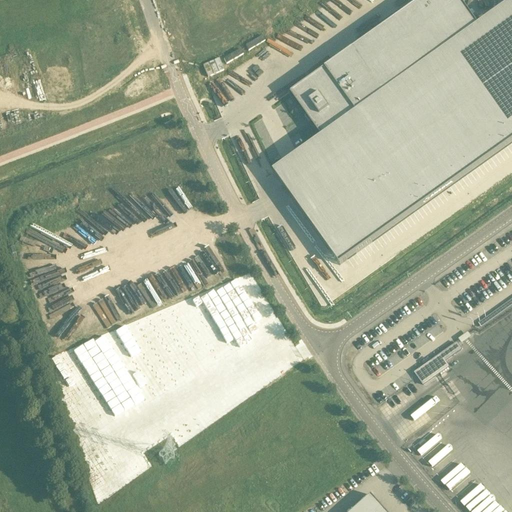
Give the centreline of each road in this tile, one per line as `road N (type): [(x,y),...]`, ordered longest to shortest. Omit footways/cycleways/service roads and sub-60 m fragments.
road 1 (unclassified): [(318,351),(239,223),(145,0)]
road 2 (unclassified): [(318,351),(511,214)]
road 3 (unknown): [(177,85),(384,0)]
road 4 (unclassified): [(444,511),(318,351)]
